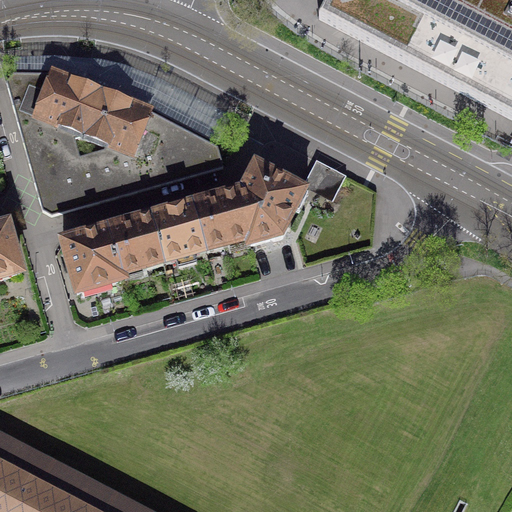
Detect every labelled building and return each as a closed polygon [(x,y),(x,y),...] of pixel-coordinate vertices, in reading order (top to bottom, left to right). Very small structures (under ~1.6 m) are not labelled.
[(511,0),(329,0),(319,20),(511,120),(511,0)] [(13,58),(13,76),(7,84),(43,213),(52,218),(223,170),(218,149),(215,147),(230,117),(158,79),(145,74),(131,68),(101,61),(81,59),(54,57),(13,58)] [(311,176),(305,188),(332,202),(344,179),(317,165),(311,176)] [(240,195),(236,197),(250,247),(270,242),(274,244),(282,241),(286,234),(285,230),(304,194),(256,169),(244,193),(244,194),(240,195)] [(250,247),(236,197),(231,198),(194,208),(207,255),(248,243),(249,248),(250,247)] [(158,218),(151,220),(164,267),(207,255),(194,208),(172,214),(158,218)] [(144,222),(108,232),(123,284),(124,283),(123,278),(164,267),(151,220),(144,222)] [(0,281),(20,276),(7,229),(0,231),(0,281)] [(123,284),(108,232),(98,235),(98,234),(90,236),(82,239),(82,240),(63,245),(77,296),(82,295),(83,298),(85,299),(97,296),(98,294),(97,291),(123,284)] [(0,511),(140,511),(0,438),(0,511)]
